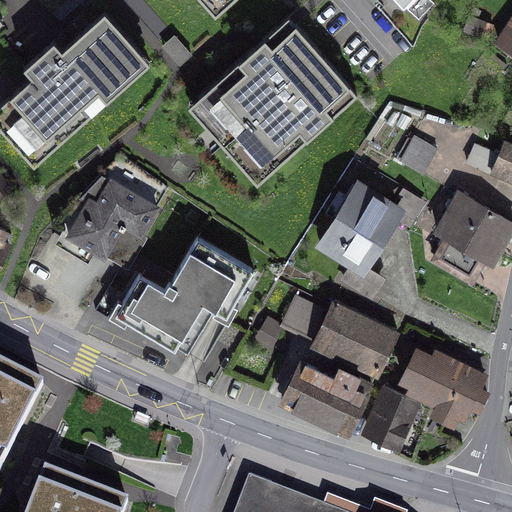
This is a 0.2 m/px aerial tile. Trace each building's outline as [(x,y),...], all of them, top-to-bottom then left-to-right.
[(208,0),(217,10),(229,0),(208,0)] [(396,0),(406,8),(413,0),(396,0)] [(145,67),(96,10),(0,92),(0,112),(39,158),(145,67)] [(340,85),(286,19),(196,93),(251,159),(340,85)] [(511,22),(501,39),(511,46),(511,22)] [(423,173),(440,148),(416,132),(399,157),(423,173)] [(511,144),(503,141),(490,174),(511,182),(511,144)] [(167,196),(117,168),(99,200),(88,194),(60,243),(86,258),(93,246),(105,253),(121,224),(143,237),(167,196)] [(350,180),(312,247),(364,276),(402,209),(350,180)] [(511,233),(511,226),(453,193),(430,233),(492,268),(511,233)] [(0,266),(15,237),(0,230),(0,266)] [(169,282),(140,265),(110,316),(175,355),(206,303),(230,317),(254,276),(194,240),(169,282)] [(394,333),(331,302),(326,312),(296,298),(282,326),(267,321),(254,341),(274,348),(282,334),(375,378),(394,333)] [(429,350),(413,343),(393,386),(434,404),(430,413),(449,429),(458,418),(472,424),(495,372),(432,343),(429,350)] [(332,374),(295,358),(277,400),(350,432),(371,383),(335,367),(332,374)] [(40,386),(0,366),(0,466),(1,467),(40,386)] [(419,406),(380,388),(360,432),(400,450),(419,406)] [(138,413),(135,419),(148,425),(150,419),(138,413)] [(124,511),(129,499),(42,465),(23,511),(124,511)] [(346,511),(325,504),(249,476),(235,511),(346,511)] [(328,495),(325,504),(346,511),(407,511),(375,500),(370,511),(328,495)]
